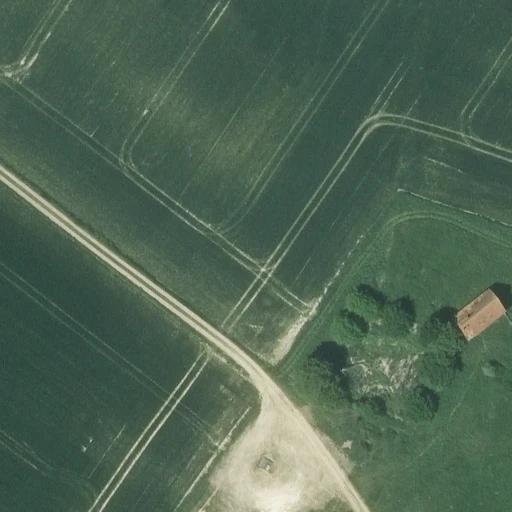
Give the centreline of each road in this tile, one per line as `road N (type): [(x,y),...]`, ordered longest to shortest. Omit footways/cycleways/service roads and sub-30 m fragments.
road 1 (track): [(358,511),(320,444),(256,372),(0,167)]
road 2 (track): [(194,511),(280,399)]
